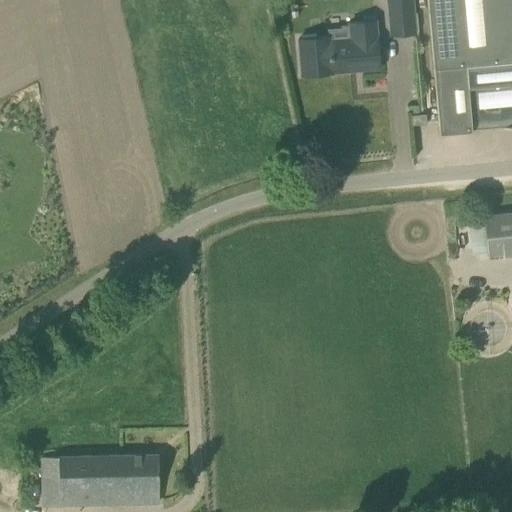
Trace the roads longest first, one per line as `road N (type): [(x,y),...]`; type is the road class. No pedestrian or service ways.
road 1 (unclassified): [(0,355),(206,217),(286,181),(511,167)]
road 2 (unknown): [(174,239),(195,468),(183,503),(165,511)]
